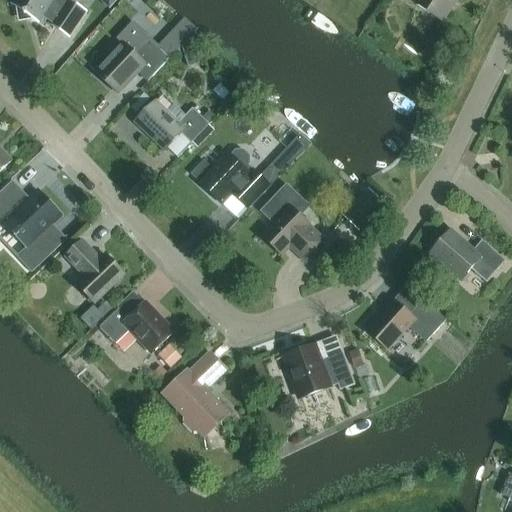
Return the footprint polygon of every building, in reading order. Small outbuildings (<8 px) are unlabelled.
[(69,39),(86,13),(69,2),(65,0),(14,0),(11,5),(17,9),(18,16),(23,15),(24,16),(28,15),(31,14),(32,13),(35,15),(32,19),(39,24),(43,17),(54,25),(52,27),(69,39)] [(100,0),(109,8),(116,0),(100,0)] [(441,22),(456,0),(409,0),(415,4),(414,4),(441,22)] [(107,41),(98,33),(90,41),(99,50),(107,41)] [(194,36),(181,48),(183,54),(194,50),(193,48),(203,45),(204,44),(195,35),(194,36)] [(123,45),(95,75),(117,95),(138,73),(148,83),(169,60),(148,40),(134,55),(123,45)] [(165,152),(168,149),(177,157),(190,144),(191,145),(209,126),(208,125),(202,119),(192,109),(185,117),(163,95),(155,103),(135,124),(165,152)] [(0,173),(11,163),(0,151),(0,173)] [(230,157),(228,155),(200,185),(222,205),(232,195),(248,210),(270,188),(269,187),(259,177),(253,171),(248,167),(250,165),(250,158),(243,151),(235,152),(230,157)] [(268,168),(277,178),(294,160),(284,151),(268,168)] [(28,247),(61,217),(39,194),(29,203),(13,185),(0,196),(0,218),(6,224),(28,247)] [(306,263),(325,244),(309,228),(310,227),(308,225),(300,218),(297,216),(289,208),(299,198),(286,185),(260,212),(273,225),(261,237),(281,257),(290,248),(306,263)] [(369,190),(356,203),(371,218),(384,205),(369,190)] [(486,284),(505,263),(482,242),(473,252),(450,232),(430,255),(461,282),(471,271),(486,284)] [(95,305),(125,276),(105,256),(101,260),(83,242),(65,259),(83,277),(75,285),(95,305)] [(42,270),(53,259),(45,252),(35,262),(42,270)] [(99,329),(107,337),(116,346),(125,337),(130,332),(135,337),(152,354),(170,337),(174,334),(145,304),(134,292),(118,308),(120,309),(99,329)] [(423,301),(418,306),(409,316),(394,302),(366,333),(387,351),(408,328),(426,344),(446,322),(423,301)] [(114,308),(107,302),(95,313),(101,320),(114,308)] [(169,346),(158,357),(170,370),(182,359),(169,346)] [(320,361),(315,347),(284,358),(300,401),(330,389),(338,386),(340,392),(355,386),(342,352),(320,361)] [(354,371),(364,367),(358,351),(349,354),(354,371)] [(206,391),(227,372),(210,354),(189,374),(187,372),(163,396),(185,419),(185,423),(193,432),(197,432),(204,439),(229,415),(206,391)] [(160,380),(166,375),(160,368),(154,374),(160,380)] [(511,511),(511,475),(509,475),(500,496),(509,500),(511,500),(511,511)]
